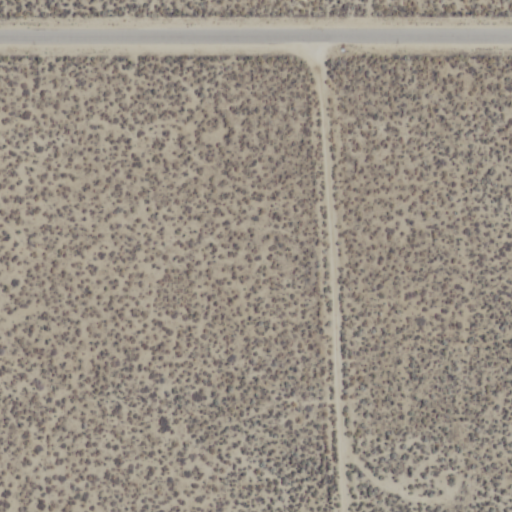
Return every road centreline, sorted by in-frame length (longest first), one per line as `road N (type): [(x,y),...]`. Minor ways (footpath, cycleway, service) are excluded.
road 1 (residential): [(511,39),(0,41)]
road 2 (track): [(328,39),(339,511)]
